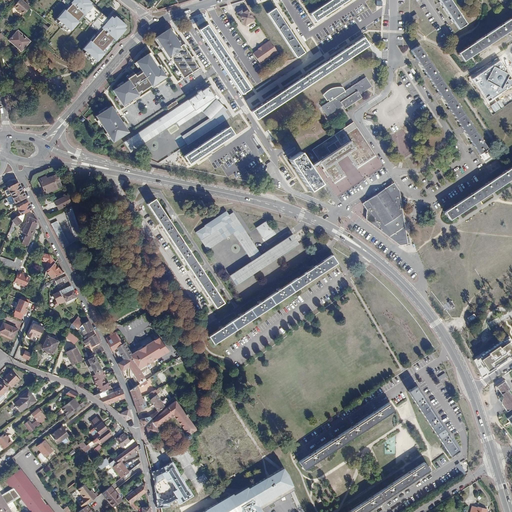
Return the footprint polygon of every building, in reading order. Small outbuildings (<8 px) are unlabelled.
[(29,8),(30,7),(21,0),(18,0),(13,6),(16,9),(16,10),(19,12),(20,12),(23,15),(26,10),(29,8)] [(64,0),(71,5),(59,19),(72,31),(80,22),(79,21),(83,16),(101,31),(85,49),(100,63),(129,30),(127,29),(129,26),(119,17),(117,19),(114,16),(111,19),(93,4),(94,3),(90,0),(64,0)] [(347,0),(330,0),(309,13),(315,21),(347,0)] [(449,0),(438,0),(458,29),(466,24),(449,0)] [(237,13),(244,25),(253,19),(245,8),(237,13)] [(304,52),(274,8),(267,13),(296,57),(304,52)] [(511,29),(511,18),(459,53),(464,61),(511,29)] [(249,88),(206,25),(199,29),(241,93),(249,88)] [(153,39),(167,60),(170,59),(183,78),(198,68),(171,27),(153,39)] [(29,41),(17,30),(8,40),(20,50),(29,41)] [(369,45),(364,37),(251,111),(256,120),(369,45)] [(277,52),(269,40),(258,48),(259,49),(254,53),(261,63),(277,52)] [(494,159),(419,46),(411,51),(486,164),(494,159)] [(166,77),(150,53),(140,59),(140,61),(142,72),(136,76),(134,74),(129,78),(127,75),(126,76),(128,80),(113,91),(123,106),(138,95),(137,93),(140,91),(141,92),(154,84),(153,83),(156,81),(158,83),(166,77)] [(511,78),(500,60),(472,78),(488,102),(511,86),(511,78)] [(372,85),(366,77),(321,107),(327,115),(343,105),(345,108),(362,97),(360,94),(372,85)] [(217,95),(210,85),(118,146),(121,152),(132,154),(131,152),(177,121),(180,125),(186,121),(183,117),(198,107),(201,111),(203,113),(216,101),(218,98),(216,96),(217,95)] [(216,101),(203,113),(209,120),(213,117),(212,116),(221,106),(216,101)] [(110,106),(95,117),(111,139),(126,129),(110,106)] [(212,116),(213,117),(209,120),(182,137),(187,144),(228,117),(228,116),(231,114),(226,108),(225,109),(221,106),(212,116)] [(198,107),(183,117),(186,121),(201,111),(198,107)] [(353,122),(351,124),(362,140),(363,141),(366,145),(371,153),(359,162),(351,151),(348,153),(358,169),(376,156),(353,122)] [(319,160),(321,159),(345,143),(346,144),(350,141),(354,148),(326,167),(334,179),(342,174),(334,163),(337,161),(348,153),(351,151),(359,162),(371,153),(366,145),(363,141),(362,140),(351,124),(326,140),(312,150),(319,160)] [(232,125),(184,156),(189,164),(237,133),(232,125)] [(345,143),(321,159),(322,161),(326,167),(354,148),(350,141),(346,144),(345,143)] [(302,154),(311,168),(314,166),(313,165),(318,161),(310,149),(302,154)] [(300,152),(289,160),(310,190),(321,183),(311,168),(302,154),(300,152)] [(348,176),(337,161),(334,163),(342,174),(334,179),(337,183),(348,176)] [(511,167),(445,212),(450,220),(511,179),(511,167)] [(57,174),(40,181),(45,193),(61,186),(57,174)] [(13,185),(18,182),(15,176),(9,183),(11,184),(12,184),(13,185)] [(7,188),(11,195),(22,190),(18,182),(13,185),(7,188)] [(402,211),(394,186),(362,208),(368,213),(368,223),(403,249),(409,249),(405,222),(402,211)] [(400,194),(394,186),(402,211),(405,222),(404,214),(400,194)] [(15,202),(25,197),(22,190),(11,195),(15,202)] [(70,203),(67,195),(54,202),(58,209),(70,203)] [(154,199),(146,204),(214,308),(222,303),(154,199)] [(17,207),(27,202),(26,200),(16,205),(13,206),(14,208),(17,207)] [(31,210),(27,202),(17,207),(21,215),(24,213),(31,210)] [(82,236),(72,208),(65,211),(75,241),(82,236)] [(149,212),(144,215),(147,221),(152,218),(149,212)] [(12,221),(14,223),(16,225),(21,221),(24,213),(21,215),(17,217),(16,216),(12,221)] [(226,223),(201,240),(207,250),(233,233),(251,261),(229,275),(235,285),(298,244),(292,235),(260,255),(232,213),(223,218),(226,223)] [(30,235),(37,221),(36,220),(29,217),(22,232),(30,235)] [(63,248),(68,245),(56,221),(50,224),(62,249),(63,248)] [(274,234),(276,236),(269,225),(268,225),(266,222),(256,228),(266,243),(271,239),(270,237),(274,234)] [(30,237),(24,234),(21,244),(26,245),(30,237)] [(45,271),(46,272),(54,264),(55,262),(49,255),(43,254),(42,259),(44,259),(43,264),(46,265),(45,271)] [(331,255),(208,336),(213,343),(337,263),(331,255)] [(0,263),(18,270),(22,259),(15,257),(14,261),(0,256),(0,263)] [(54,264),(46,272),(45,277),(44,282),(47,283),(47,284),(48,285),(50,285),(51,285),(52,284),(52,282),(54,281),(53,278),(62,274),(54,264)] [(21,274),(17,272),(13,282),(25,286),(29,277),(21,274)] [(63,283),(68,281),(63,273),(62,274),(53,278),(54,281),(56,285),(61,282),(62,282),(63,283)] [(70,286),(63,289),(59,291),(59,292),(64,302),(75,296),(70,286)] [(58,304),(64,302),(59,292),(56,293),(53,295),(58,304)] [(21,297),(13,316),(23,320),(31,301),(21,297)] [(448,311),(455,306),(450,300),(443,306),(448,311)] [(474,313),(467,318),(470,322),(476,317),(474,313)] [(77,317),(71,323),(78,330),(79,328),(82,325),(84,323),(77,317)] [(84,323),(82,325),(79,328),(82,332),(84,335),(93,330),(88,321),(84,323)] [(17,328),(3,322),(0,328),(0,332),(13,338),(17,328)] [(34,323),(33,323),(32,326),(29,334),(33,336),(34,333),(39,335),(44,324),(36,322),(36,323),(34,323)] [(69,329),(76,336),(78,333),(70,326),(69,329)] [(70,331),(66,336),(75,344),(79,339),(70,331)] [(114,333),(106,338),(112,350),(119,346),(122,343),(116,332),(115,333),(114,331),(113,332),(114,333)] [(95,334),(82,342),(86,345),(90,343),(92,347),(99,343),(95,334)] [(142,368),(172,350),(162,335),(134,353),(127,341),(122,343),(119,346),(125,355),(126,356),(127,355),(128,356),(129,356),(144,378),(147,377),(142,368)] [(511,340),(509,336),(474,359),(482,377),(511,357),(511,340)] [(57,343),(47,337),(41,349),(51,354),(57,343)] [(84,360),(78,347),(67,352),(73,365),(84,360)] [(33,353),(25,350),(22,357),(30,360),(33,353)] [(125,355),(116,361),(121,371),(128,367),(138,382),(144,378),(129,356),(128,356),(127,355),(126,356),(125,355)] [(101,370),(95,357),(88,360),(91,366),(88,367),(90,370),(92,370),(94,373),(101,370)] [(10,370),(2,378),(11,387),(19,378),(10,370)] [(113,387),(105,370),(94,376),(96,380),(95,381),(98,387),(99,387),(102,392),(105,390),(108,389),(113,387)] [(445,372),(438,377),(441,380),(447,376),(445,372)] [(503,403),(508,411),(511,408),(511,398),(507,391),(509,389),(504,382),(495,387),(502,397),(503,403)] [(141,397),(137,386),(129,391),(133,399),(141,397)] [(417,387),(409,393),(450,456),(458,451),(417,387)] [(121,389),(107,395),(98,399),(107,404),(121,399),(122,401),(124,400),(121,389)] [(21,398),(15,403),(20,410),(26,406),(27,407),(36,401),(28,390),(20,397),(21,398)] [(107,395),(105,390),(102,392),(93,395),(98,399),(107,395)] [(150,400),(151,402),(157,411),(158,412),(164,406),(156,394),(152,398),(150,400)] [(143,401),(142,399),(141,397),(133,399),(137,412),(142,410),(146,406),(144,401),(143,401)] [(79,405),(73,398),(66,404),(69,408),(64,412),(66,415),(79,405)] [(186,416),(185,415),(175,401),(166,408),(153,421),(146,427),(149,435),(158,431),(156,428),(157,427),(157,426),(156,425),(172,414),(186,433),(185,434),(185,435),(184,436),(185,437),(186,438),(187,438),(188,438),(189,437),(190,436),(190,435),(189,434),(195,429),(186,416)] [(60,408),(64,412),(69,408),(66,404),(60,408)] [(388,404),(298,462),(304,470),(394,412),(388,404)] [(32,423),(35,428),(46,419),(41,413),(38,409),(31,414),(36,420),(32,423)] [(126,420),(131,418),(128,409),(122,412),(119,414),(126,420)] [(150,416),(140,420),(142,425),(144,426),(151,419),(154,416),(152,414),(150,416)] [(89,423),(93,428),(101,422),(96,417),(89,423)] [(153,421),(151,419),(144,426),(146,427),(153,421)] [(23,424),(29,432),(35,428),(32,423),(31,424),(28,420),(23,424)] [(99,435),(106,430),(101,422),(93,428),(95,430),(99,435)] [(61,427),(57,430),(58,431),(55,433),(54,432),(50,435),(57,444),(68,436),(61,427)] [(221,442),(235,436),(231,427),(217,433),(221,442)] [(106,430),(99,435),(96,437),(89,443),(91,446),(99,440),(101,442),(110,435),(106,430)] [(239,439),(246,436),(243,430),(236,433),(239,439)] [(8,438),(4,433),(0,435),(0,445),(3,449),(12,442),(9,438),(8,438)] [(126,445),(128,447),(135,441),(130,436),(128,438),(124,434),(117,440),(122,447),(123,446),(124,447),(126,445)] [(44,457),(52,450),(44,440),(36,446),(41,453),(40,455),(39,456),(43,461),(45,459),(44,457)] [(120,461),(121,461),(137,449),(135,441),(128,447),(113,459),(117,463),(120,461)] [(85,446),(81,449),(83,452),(91,446),(89,443),(85,446)] [(226,444),(221,447),(225,454),(230,451),(226,444)] [(117,463),(113,466),(121,477),(129,471),(124,465),(121,461),(120,461),(117,463)] [(169,511),(169,504),(175,500),(178,504),(181,503),(192,495),(189,489),(188,490),(175,469),(176,469),(171,462),(158,470),(162,478),(163,477),(166,481),(167,481),(169,482),(170,482),(172,482),(174,486),(173,487),(174,488),(173,489),(172,491),(173,492),(172,492),(174,495),(169,499),(167,498),(165,498),(162,496),(160,494),(158,492),(157,488),(157,485),(158,482),(159,480),(154,471),(151,472),(153,481),(157,511),(169,511)] [(461,475),(466,473),(462,462),(457,464),(461,475)] [(423,463),(348,511),(365,511),(429,471),(423,463)] [(43,496),(22,468),(6,480),(13,488),(4,494),(0,494),(6,506),(13,503),(18,511),(26,511),(30,510),(31,511),(55,511),(49,504),(48,504),(42,497),(43,496)] [(159,480),(162,478),(158,470),(154,471),(159,480)] [(143,483),(138,477),(133,482),(138,487),(143,483)] [(133,491),(127,496),(126,497),(124,498),(135,510),(141,507),(140,506),(139,506),(137,505),(145,499),(141,495),(146,491),(146,489),(144,482),(143,483),(138,487),(133,491)] [(79,502),(84,507),(87,504),(97,496),(86,483),(78,489),(85,497),(79,502)] [(101,493),(113,507),(123,499),(111,485),(101,493)] [(9,511),(6,506),(0,496),(0,511),(9,511)] [(229,511),(221,498),(199,510),(194,501),(190,503),(195,511),(185,511),(181,503),(178,504),(181,511),(229,511)]
